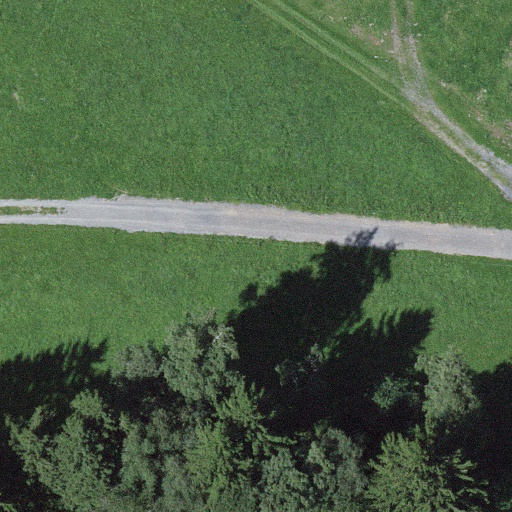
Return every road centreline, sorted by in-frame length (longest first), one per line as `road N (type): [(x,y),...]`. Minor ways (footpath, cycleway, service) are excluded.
road 1 (track): [(0,217),(279,226),(511,248)]
road 2 (track): [(511,185),(433,123),(405,68),(390,0)]
